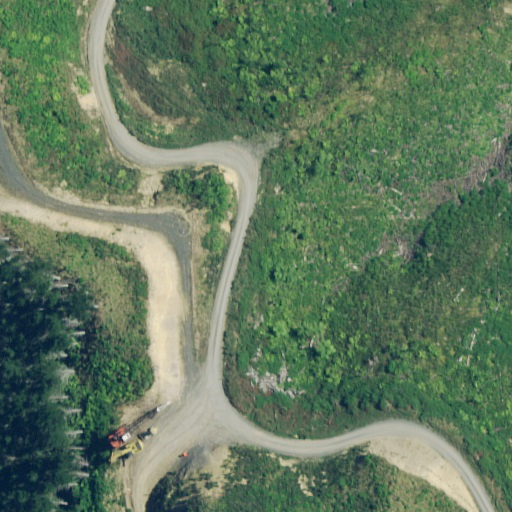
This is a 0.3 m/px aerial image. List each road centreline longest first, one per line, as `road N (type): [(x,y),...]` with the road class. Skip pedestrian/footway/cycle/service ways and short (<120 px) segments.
road 1 (track): [(16,90),(48,123),(156,105),(186,120),(191,252),(213,307)]
road 2 (track): [(213,307),(276,350),(366,382),(413,452),(440,511)]
road 3 (track): [(152,511),(151,486),(213,307)]
